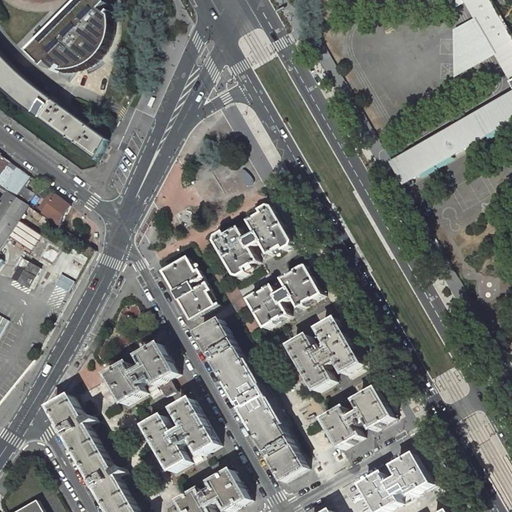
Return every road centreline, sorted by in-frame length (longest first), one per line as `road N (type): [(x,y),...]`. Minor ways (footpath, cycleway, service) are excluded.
road 1 (secondary): [(481,396),(254,0)]
road 2 (secondary): [(258,87),(446,418)]
road 3 (residential): [(284,511),(141,265),(118,243)]
road 4 (tertiary): [(118,243),(32,408)]
road 5 (residential): [(285,511),(446,418)]
road 6 (tertiary): [(213,11),(143,181)]
road 7 (unclassified): [(0,133),(124,224)]
road 8 (residential): [(32,408),(92,511)]
